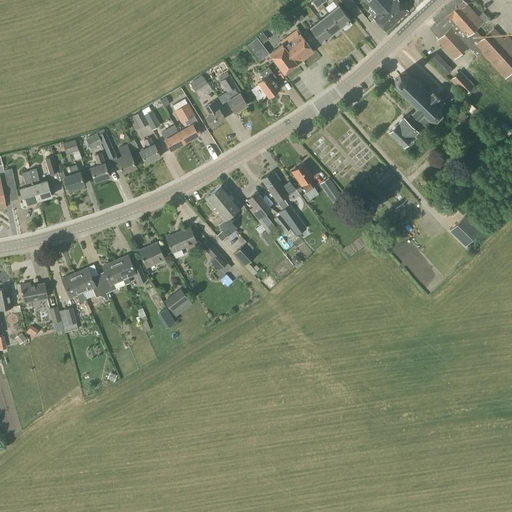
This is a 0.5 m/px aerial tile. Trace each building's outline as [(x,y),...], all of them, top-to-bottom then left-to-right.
[(385,31),(395,22),(407,11),(396,0),(393,0),(392,2),(389,0),(364,0),(378,15),(373,19),(385,31)] [(466,4),(462,0),(452,0),(432,19),(436,23),(429,29),(438,38),(436,40),(454,59),(468,47),(476,56),(480,53),(505,79),(510,74),(511,76),(511,41),(506,36),(503,39),(493,27),(482,37),(475,30),(483,23),(483,22),(488,18),(482,12),(477,16),(466,3),(466,4)] [(329,12),(340,28),(350,20),(338,5),(329,12)] [(299,22),(304,18),(299,11),(294,15),(299,22)] [(331,35),(340,28),(329,12),(319,20),(331,35)] [(321,43),(331,35),(319,20),(309,28),(321,43)] [(284,33),(291,28),(287,23),(280,28),(284,33)] [(312,51),(297,30),(280,42),(282,44),(269,53),(284,73),(312,51)] [(263,43),(268,39),(263,33),(258,36),(263,43)] [(258,61),(269,54),(257,37),(246,45),(252,54),(258,61)] [(349,60),(356,68),(359,65),(352,57),(349,60)] [(267,97),(279,89),(273,82),(277,79),(268,66),(264,69),(260,73),(263,78),(257,83),(267,97)] [(456,88),(464,96),(474,86),(460,70),(449,80),(456,88)] [(202,74),(189,83),(195,91),(207,83),(202,74)] [(403,78),(399,74),(393,80),(397,84),(394,87),(416,108),(411,113),(410,112),(404,119),(403,117),(389,131),(403,145),(404,145),(407,148),(414,142),(410,138),(417,131),(423,125),(428,120),(436,121),(441,116),(439,108),(445,103),(439,98),(439,97),(432,91),(427,96),(406,75),(403,78)] [(240,92),(230,75),(220,81),(227,93),(229,91),(232,97),(227,100),(234,113),(247,105),(239,93),(240,92)] [(165,97),(160,100),(164,107),(169,104),(165,97)] [(219,109),(214,101),(202,108),(207,116),(205,117),(211,127),(225,119),(219,109)] [(469,117),(476,110),(476,109),(469,102),(462,109),(469,117)] [(197,122),(194,116),(195,115),(188,103),(174,111),(180,123),(184,121),(187,126),(178,131),(184,143),(198,135),(192,125),(197,122)] [(143,114),(152,130),(160,126),(151,109),(143,114)] [(135,131),(148,124),(141,111),(128,118),(135,131)] [(184,143),(178,131),(170,118),(164,121),(172,135),(164,139),(171,151),(184,143)] [(511,132),(511,131),(511,130),(503,122),(497,128),(506,138),(511,143),(511,132)] [(105,132),(98,135),(102,143),(109,159),(116,156),(105,132)] [(97,133),(85,139),(91,149),(102,143),(98,135),(97,133)] [(153,144),(150,137),(143,140),(146,147),(139,151),(145,164),(160,156),(154,144),(153,144)] [(78,150),(77,149),(74,138),(74,140),(59,144),(61,151),(65,150),(66,154),(72,152),(74,160),(81,158),(78,150)] [(130,142),(133,150),(138,148),(134,140),(130,142)] [(130,151),(133,150),(130,142),(127,144),(118,148),(121,157),(116,159),(122,173),(136,167),(130,153),(131,153),(130,151)] [(94,181),(109,177),(104,163),(105,163),(101,152),(93,155),(97,165),(90,168),(94,181)] [(49,174),(58,171),(53,156),(44,159),(49,174)] [(306,193),(313,188),(308,180),(312,178),(303,163),(291,171),(301,185),(304,190),(306,193)] [(79,172),(76,164),(68,166),(71,175),(65,177),(63,171),(58,172),(61,181),(65,179),(68,190),(84,185),(80,172),(79,172)] [(12,168),(3,170),(7,185),(15,184),(12,168)] [(29,171),(38,200),(51,196),(46,180),(39,182),(36,168),(29,170),(29,171)] [(24,204),(38,200),(29,171),(21,173),(26,186),(19,188),(24,204)] [(273,171),(261,180),(277,202),(284,212),(290,220),(296,216),(289,205),(288,206),(283,198),(287,195),(288,194),(287,194),(278,181),(280,180),(273,171)] [(328,196),(337,190),(328,178),(320,183),(328,196)] [(222,183),(212,192),(204,198),(222,221),(218,225),(227,235),(228,236),(237,229),(228,217),(241,206),(222,183)] [(257,219),(270,209),(257,192),(247,200),(252,207),(249,209),(257,219)] [(299,199),(293,203),(300,213),(306,208),(299,199)] [(442,216),(450,207),(441,199),(433,207),(442,216)] [(286,222),(281,215),(280,214),(273,219),(284,233),(290,227),(286,222)] [(319,215),(309,220),(313,229),(323,224),(319,215)] [(464,246),(479,231),(464,217),(449,232),(464,246)] [(172,252),(195,242),(189,227),(165,238),(172,252)] [(302,236),(313,231),(310,227),(300,232),(302,236)] [(278,236),(270,229),(263,237),(272,244),(278,236)] [(234,232),(226,240),(231,245),(239,237),(234,232)] [(304,238),(307,243),(315,237),(312,232),(304,238)] [(219,278),(231,267),(227,262),(228,261),(208,239),(201,245),(212,258),(210,261),(218,271),(215,273),(219,278)] [(145,267),(164,259),(157,242),(138,250),(145,267)] [(244,266),(256,255),(245,243),(233,253),(244,266)] [(114,261),(125,285),(130,282),(128,277),(135,274),(139,284),(146,281),(137,260),(131,263),(127,255),(114,261)] [(124,285),(125,285),(114,261),(102,266),(104,272),(97,275),(105,293),(116,289),(114,283),(122,279),(124,285)] [(105,293),(97,275),(91,277),(87,268),(74,273),(82,292),(91,288),(95,298),(105,293)] [(82,292),(74,273),(61,279),(69,297),(76,294),(79,302),(86,300),(82,292)] [(47,298),(44,283),(30,285),(29,283),(20,285),(23,302),(47,298)] [(156,285),(150,289),(154,296),(160,292),(156,285)] [(0,309),(12,307),(8,287),(0,288),(0,309)] [(172,313),(189,300),(180,288),(163,301),(172,313)] [(65,333),(58,311),(57,306),(48,308),(52,323),(53,323),(56,334),(64,332),(64,333),(65,333)] [(58,311),(65,333),(79,329),(77,322),(76,322),(72,307),(58,311)] [(176,322),(167,307),(157,313),(166,328),(176,322)] [(145,332),(150,329),(145,320),(147,319),(145,315),(139,318),(145,332)] [(21,332),(14,338),(19,344),(27,339),(21,332)] [(113,382),(116,376),(110,373),(107,379),(113,382)]
